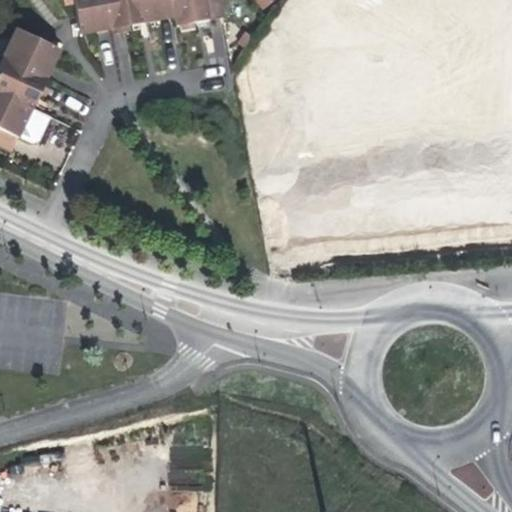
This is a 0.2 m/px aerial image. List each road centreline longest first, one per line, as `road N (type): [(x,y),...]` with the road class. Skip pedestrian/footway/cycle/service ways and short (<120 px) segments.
road 1 (unclassified): [(232,322),(165,383),(0,429)]
road 2 (residential): [(232,322),(0,222)]
